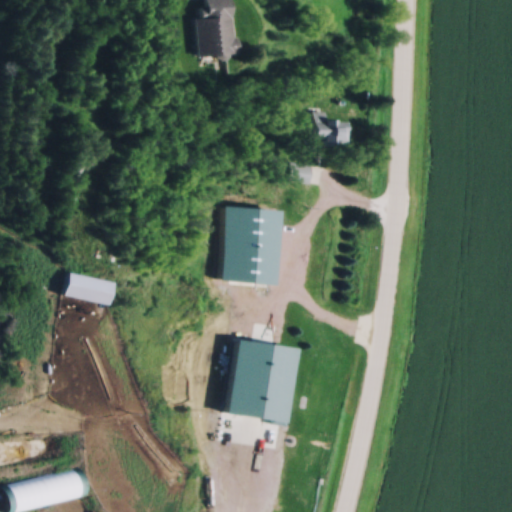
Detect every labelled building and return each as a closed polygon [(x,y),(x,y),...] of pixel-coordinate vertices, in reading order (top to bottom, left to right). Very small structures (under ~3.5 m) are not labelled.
[(192,13),(195,54),(233,51),(228,0),(197,0),(199,12),(192,13)] [(344,116),(327,116),(327,124),(313,124),(313,139),(344,139),(344,116)] [(308,178),(308,158),(288,158),(288,178),(308,178)] [(270,282),(272,225),(243,224),(241,281),(270,282)] [(105,276),(60,268),(56,291),(102,299),(105,276)] [(252,425),(256,380),(231,378),(226,422),(252,425)] [(0,487),(5,509),(77,493),(70,464),(0,479),(0,487)]
